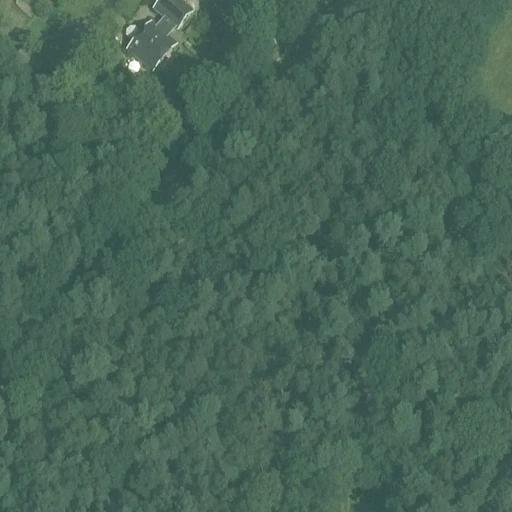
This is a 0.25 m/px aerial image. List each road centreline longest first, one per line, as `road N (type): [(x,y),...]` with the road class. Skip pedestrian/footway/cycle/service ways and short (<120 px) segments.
road 1 (track): [(0,402),(357,0)]
road 2 (track): [(239,320),(323,360),(346,386),(346,495)]
road 3 (track): [(239,320),(225,290),(161,223),(167,191)]
